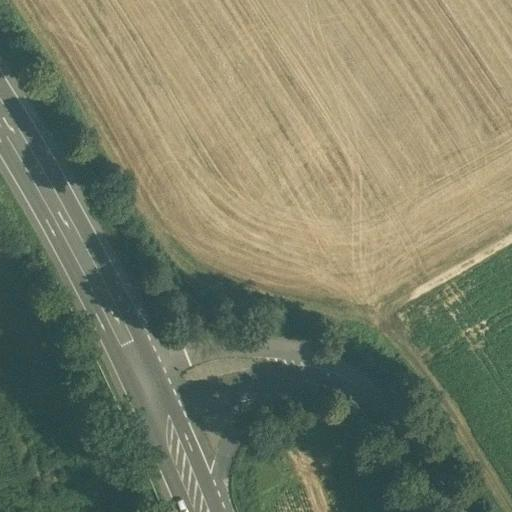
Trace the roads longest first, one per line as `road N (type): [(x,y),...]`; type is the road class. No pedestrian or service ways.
road 1 (track): [(12,0),(172,265),(203,286),(337,305),(383,324)]
road 2 (secondary): [(146,383),(0,120)]
road 3 (track): [(511,511),(383,324)]
road 4 (secondary): [(202,508),(213,454),(236,414),(286,375),(325,368)]
road 5 (unclassified): [(464,511),(411,434),(360,384),(325,368)]
road 6 (unclassified): [(325,368),(255,358),(146,383)]
road 7 (track): [(372,318),(387,301),(511,233)]
road 8 (secondary): [(202,508),(146,383)]
